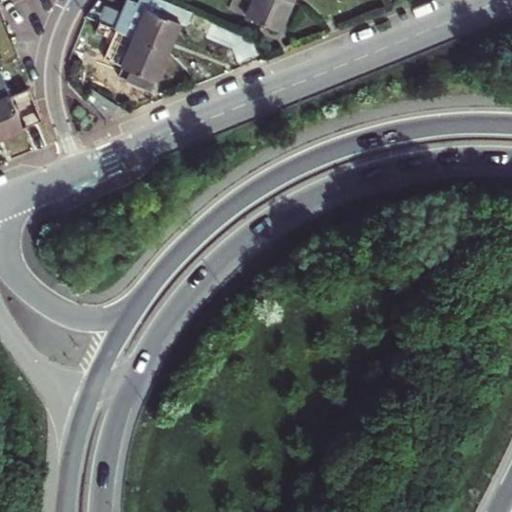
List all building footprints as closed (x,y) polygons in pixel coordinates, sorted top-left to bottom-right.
[(99,0),(91,20),(106,26),(116,0),(99,0)] [(246,1),(244,0),(227,0),(223,8),(240,15),(246,1)] [(244,0),(246,1),(240,15),(270,29),(283,0),(244,0)] [(177,19),(146,6),(133,37),(164,49),(177,19)] [(102,37),(106,26),(91,20),(87,31),(102,37)] [(149,87),(164,49),(133,37),(122,65),(129,68),(125,78),(149,87)] [(79,102),(105,114),(111,100),(85,88),(79,102)] [(0,131),(25,122),(12,89),(0,94),(0,131)]
